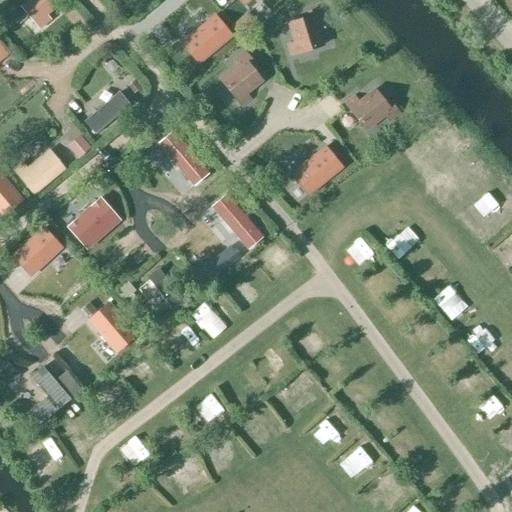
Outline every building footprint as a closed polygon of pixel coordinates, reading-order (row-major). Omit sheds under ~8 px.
[(34,24),(62,0),(61,0),(31,0),(21,9),(34,24)] [(321,21),(318,8),(308,11),(310,16),(288,23),(294,42),(287,44),(291,55),(322,45),(315,23),(321,21)] [(216,19),(183,45),(198,64),(231,38),(216,19)] [(250,60),(244,52),(234,60),(238,66),(220,80),(241,106),(250,99),(245,94),(261,81),(247,63),(250,60)] [(128,86),(134,93),(139,88),(133,81),(128,86)] [(388,120),(398,113),(392,105),(388,108),(374,90),(359,102),(354,97),(345,103),(366,129),(384,115),(388,120)] [(85,122),(95,134),(129,105),(118,93),(85,122)] [(312,132),(323,148),(343,134),(332,118),(312,132)] [(420,147),(429,156),(451,136),(442,126),(420,147)] [(87,151),(99,141),(89,128),(77,138),(87,151)] [(172,131),(156,144),(193,187),(209,174),(172,131)] [(441,147),(452,159),(460,151),(449,139),(441,147)] [(485,164),(474,149),(440,174),(451,188),(485,164)] [(326,151),(293,177),(308,196),(341,170),(326,151)] [(32,195),(64,170),(51,154),(29,172),(23,164),(14,172),(32,195)] [(380,161),(366,167),(372,180),(385,174),(380,161)] [(455,187),(468,202),(485,188),(472,173),(455,187)] [(0,216),(1,218),(21,201),(0,175),(0,216)] [(493,186),(472,205),(481,214),(501,195),(493,186)] [(262,237),(226,194),(210,207),(246,250),(262,237)] [(482,217),(491,228),(511,210),(511,196),(510,194),(482,217)] [(99,197),(66,227),(87,250),(120,220),(99,197)] [(397,243),(405,236),(391,220),(383,228),(397,243)] [(43,226),(10,256),(29,277),(62,247),(43,226)] [(371,232),(347,250),(360,267),(384,249),(371,232)] [(283,234),(268,248),(284,265),(299,251),(283,234)] [(426,266),(443,253),(432,237),(414,250),(426,266)] [(391,259),(376,272),(388,285),(403,273),(391,259)] [(249,292),(265,279),(252,263),(237,276),(249,292)] [(157,271),(135,289),(157,315),(179,297),(157,271)] [(228,283),(212,293),(227,318),(244,307),(228,283)] [(466,287),(451,301),(462,313),(477,299),(466,287)] [(87,320),(115,354),(137,336),(108,302),(87,320)] [(488,340),(507,318),(490,303),(470,325),(488,340)] [(439,310),(421,319),(428,332),(446,322),(439,310)] [(178,357),(196,344),(181,323),(163,336),(178,357)] [(156,374),(175,357),(160,340),(140,357),(156,374)] [(68,400),(79,391),(50,359),(39,368),(68,400)] [(262,360),(240,371),(251,393),(273,382),(262,360)] [(479,388),(495,375),(482,360),(466,373),(479,388)] [(303,368),(297,416),(312,418),(318,370),(303,368)] [(127,371),(116,376),(126,395),(137,389),(127,371)] [(370,381),(352,390),(360,405),(378,396),(370,381)] [(511,396),(504,387),(483,407),(494,419),(511,401),(511,396)] [(45,420),(66,403),(54,389),(33,406),(45,420)] [(255,405),(278,431),(291,420),(268,394),(255,405)] [(212,399),(197,410),(208,425),(223,414),(212,399)] [(393,401),(378,414),(391,428),(405,415),(393,401)] [(325,442),(349,416),(334,403),(310,429),(325,442)] [(251,409),(240,422),(266,445),(278,432),(251,409)] [(173,451),(190,439),(176,420),(159,432),(173,451)] [(391,433),(399,450),(419,441),(411,423),(391,433)] [(217,436),(232,468),(244,463),(228,430),(217,436)] [(334,457),(345,470),(373,447),(362,433),(334,457)] [(39,443),(29,452),(56,483),(66,474),(39,443)] [(167,481),(202,455),(194,444),(159,471),(167,481)] [(434,455),(422,475),(439,486),(451,466),(434,455)] [(182,487),(215,474),(210,460),(177,473),(182,487)] [(365,484),(372,497),(406,479),(399,466),(365,484)] [(456,500),(472,487),(462,476),(446,489),(456,500)] [(398,511),(424,511),(431,508),(423,496),(398,511)]
